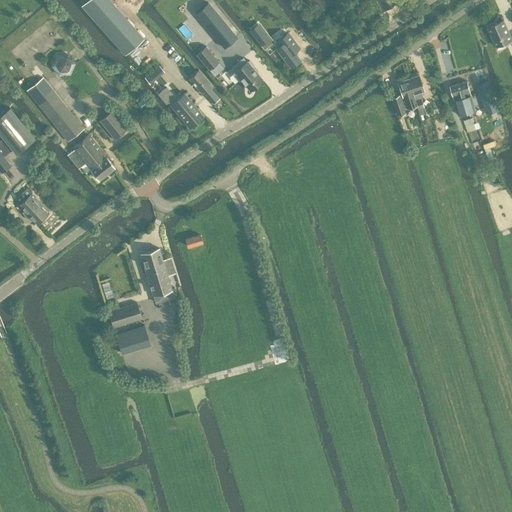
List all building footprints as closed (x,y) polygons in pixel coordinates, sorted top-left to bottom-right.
[(108,0),(87,0),(82,5),(125,54),(142,39),(108,0)] [(326,0),(306,0),(317,13),(329,3),(326,0)] [(375,0),(383,9),(394,0),(375,0)] [(203,21),(218,40),(224,47),(237,37),(215,11),(203,21)] [(504,20),(488,27),(496,46),(511,39),(504,20)] [(280,45),(275,48),(290,67),(299,60),(292,50),(294,48),(296,46),(286,34),(276,41),(280,45)] [(218,61),(208,48),(206,46),(196,54),(209,69),(218,61)] [(75,62),(67,53),(55,54),(51,65),(58,75),(70,73),(75,62)] [(243,57),(231,67),(235,70),(234,71),(235,72),(233,73),(238,80),(241,78),(251,90),(263,80),(252,67),(254,65),(249,60),(247,61),(246,61),(243,57)] [(203,94),(213,85),(198,69),(188,78),(203,94)] [(418,75),(408,78),(415,98),(422,96),(421,91),(424,90),(418,75)] [(83,128),(54,93),(42,77),(27,90),(68,141),(83,128)] [(392,97),(397,115),(399,114),(405,112),(404,109),(416,105),(415,100),(414,99),(415,98),(408,78),(398,82),(402,94),(392,97)] [(489,79),(477,83),(487,113),(499,109),(489,79)] [(467,81),(451,85),(455,100),(459,114),(475,110),(471,96),(467,81)] [(166,86),(157,93),(164,101),(166,103),(168,101),(170,104),(189,127),(203,115),(184,92),(176,99),(166,86)] [(421,98),(415,100),(416,105),(419,115),(420,115),(422,114),(426,113),(421,98)] [(9,107),(0,114),(0,133),(16,153),(34,138),(9,107)] [(126,129),(111,110),(99,120),(114,138),(126,129)] [(78,168),(85,162),(99,179),(114,167),(88,134),(72,147),(74,149),(67,154),(78,168)] [(0,153),(0,170),(1,172),(10,165),(0,153)] [(32,217),(37,223),(47,213),(40,206),(43,204),(31,192),(19,204),(24,210),(22,212),(29,220),(32,217)] [(188,246),(202,242),(199,234),(186,238),(188,246)] [(200,257),(197,246),(197,245),(189,247),(192,259),(200,257)] [(159,248),(140,254),(153,295),(172,289),(168,275),(175,273),(172,261),(164,263),(159,248)] [(107,306),(113,327),(142,318),(137,302),(119,308),(117,303),(107,306)] [(144,324),(115,333),(121,352),(150,343),(144,324)]
